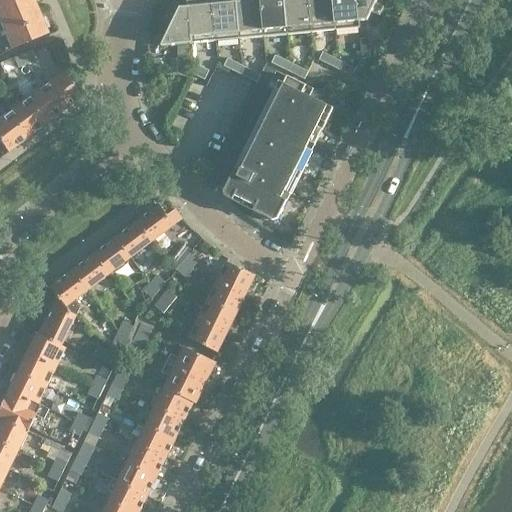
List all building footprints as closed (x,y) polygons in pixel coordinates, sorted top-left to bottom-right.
[(0,0),(0,16),(31,3),(29,0),(0,0)] [(211,0),(203,0),(186,2),(190,45),(215,42),(211,0)] [(235,0),(211,0),(215,42),(239,40),(235,0)] [(235,0),(239,40),(263,38),(259,0),(235,0)] [(283,0),(259,0),(263,38),(287,36),(283,0)] [(307,0),(283,0),(287,36),(311,33),(307,0)] [(331,0),(307,0),(311,33),(335,31),(331,0)] [(356,0),(331,0),(335,31),(359,29),(356,0)] [(356,0),(359,22),(366,22),(377,0),(356,0)] [(0,27),(10,51),(45,36),(42,30),(48,28),(44,18),(38,20),(31,3),(0,16),(0,27)] [(160,47),(190,45),(187,8),(179,9),(160,47)] [(368,40),(360,40),(361,57),(369,56),(368,40)] [(177,48),(177,59),(188,58),(188,47),(177,48)] [(34,61),(29,51),(21,55),(26,65),(34,61)] [(339,61),(322,53),(318,61),(335,69),(339,61)] [(17,68),(26,65),(21,55),(13,58),(17,68)] [(291,64),(274,56),(271,64),(287,72),(291,64)] [(161,59),(150,59),(150,70),(161,69),(161,59)] [(243,67),(227,59),(223,67),(239,75),(243,67)] [(185,60),(170,61),(171,72),(186,71),(185,60)] [(355,70),(339,61),(335,69),(351,77),(355,70)] [(308,73),(291,64),(287,72),(304,81),(308,73)] [(194,65),(190,74),(204,81),(208,72),(194,65)] [(215,166),(200,178),(211,192),(218,187),(224,191),(224,193),(225,198),(232,201),(273,221),(277,220),(336,103),(287,77),(265,66),(260,76),(256,84),(215,166)] [(260,76),(243,67),(239,75),(256,84),(260,76)] [(60,71),(41,86),(61,111),(79,97),(60,71)] [(41,86),(24,99),(43,125),(61,111),(41,86)] [(24,99),(6,113),(25,139),(43,125),(24,99)] [(0,117),(0,144),(6,153),(25,139),(6,113),(0,117)] [(159,205),(137,222),(153,243),(175,226),(174,225),(178,222),(178,223),(182,220),(174,211),(167,216),(159,205)] [(137,222),(115,238),(131,259),(153,243),(137,222)] [(115,238),(93,255),(109,276),(131,259),(115,238)] [(183,245),(168,263),(177,270),(179,267),(188,254),(190,251),(183,245)] [(179,267),(188,274),(198,262),(188,254),(179,267)] [(93,255),(72,271),(88,292),(109,276),(93,255)] [(226,262),(216,282),(245,296),(255,276),(242,270),(242,269),(238,267),(238,268),(226,262)] [(179,267),(177,270),(169,280),(178,287),(188,274),(179,267)] [(50,288),(58,298),(66,308),(70,313),(76,316),(79,308),(74,302),(88,292),(72,271),(50,288)] [(156,276),(149,284),(158,291),(165,283),(156,276)] [(216,282),(207,300),(236,315),(245,296),(216,282)] [(149,284),(142,292),(151,300),(158,291),(149,284)] [(166,290),(160,298),(169,305),(176,297),(166,290)] [(58,298),(41,331),(64,343),(66,338),(76,316),(70,313),(66,308),(58,298)] [(160,298),(153,306),(162,314),(169,305),(160,298)] [(207,300),(197,320),(226,334),(236,315),(207,300)] [(226,334),(197,320),(188,339),(216,353),(223,341),(226,334)] [(133,326),(122,321),(118,331),(128,336),(133,326)] [(141,325),(130,346),(140,351),(150,329),(141,325)] [(37,335),(27,355),(56,369),(68,345),(64,343),(41,331),(39,330),(37,335)] [(128,336),(118,331),(107,353),(118,358),(120,352),(128,336)] [(97,346),(93,356),(92,356),(114,367),(118,358),(107,353),(108,351),(97,346)] [(126,354),(125,356),(135,361),(140,351),(130,346),(126,354)] [(169,355),(165,363),(205,383),(215,363),(184,347),(178,359),(169,355)] [(27,355),(18,374),(46,388),(56,369),(27,355)] [(169,377),(164,388),(192,402),(195,404),(205,383),(165,363),(161,372),(169,377)] [(111,371),(100,366),(90,386),(101,391),(111,371)] [(120,366),(111,386),(122,391),(131,372),(120,366)] [(18,374),(9,392),(37,406),(46,388),(18,374)] [(97,400),(101,391),(90,386),(86,395),(97,400)] [(111,386),(102,404),(113,409),(122,391),(111,386)] [(164,388),(154,407),(183,421),(192,402),(164,388)] [(9,392),(0,409),(0,418),(28,433),(36,417),(44,421),(48,411),(37,406),(9,392)] [(94,420),(93,423),(104,428),(113,409),(102,404),(94,420)] [(174,439),(183,421),(154,407),(147,404),(143,413),(150,416),(145,425),(174,439)] [(89,418),(78,413),(73,422),(84,428),(89,418)] [(0,418),(0,443),(18,452),(28,433),(0,418)] [(88,433),(93,423),(94,420),(89,418),(84,428),(82,431),(87,434),(88,433)] [(82,431),(84,428),(73,422),(68,432),(79,437),(82,431)] [(93,423),(88,433),(99,438),(104,428),(93,423)] [(145,425),(136,444),(164,458),(174,439),(145,425)] [(83,442),(74,461),(85,466),(93,447),(83,442)] [(0,443),(0,466),(9,471),(18,452),(0,443)] [(136,444),(126,463),(155,478),(164,458),(136,444)] [(146,496),(155,478),(126,463),(114,456),(104,474),(113,480),(117,482),(146,496)] [(56,458),(51,467),(62,473),(67,463),(56,458)] [(80,476),(85,466),(74,461),(65,480),(76,485),(80,476)] [(0,466),(0,489),(9,471),(0,466)] [(62,473),(51,467),(46,477),(57,482),(62,473)] [(130,511),(137,511),(146,496),(117,482),(113,480),(109,490),(112,492),(108,501),(130,511)] [(61,488),(55,499),(66,504),(71,494),(61,488)] [(37,497),(32,507),(42,511),(43,511),(48,503),(37,497)] [(55,499),(49,511),(62,511),(66,504),(55,499)] [(130,511),(108,501),(102,511),(130,511)]
